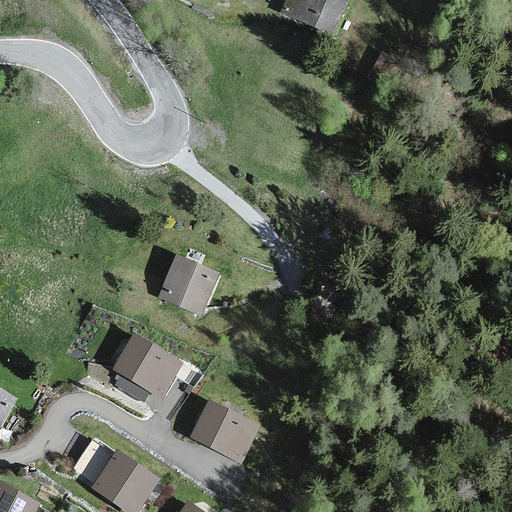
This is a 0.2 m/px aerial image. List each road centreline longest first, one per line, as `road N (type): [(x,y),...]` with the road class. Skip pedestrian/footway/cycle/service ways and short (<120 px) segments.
road 1 (tertiary): [(0,52),(55,65),(118,132),(159,140),(170,125),(165,93),(103,0)]
road 2 (residential): [(226,476),(84,405),(63,410),(39,448),(0,461)]
